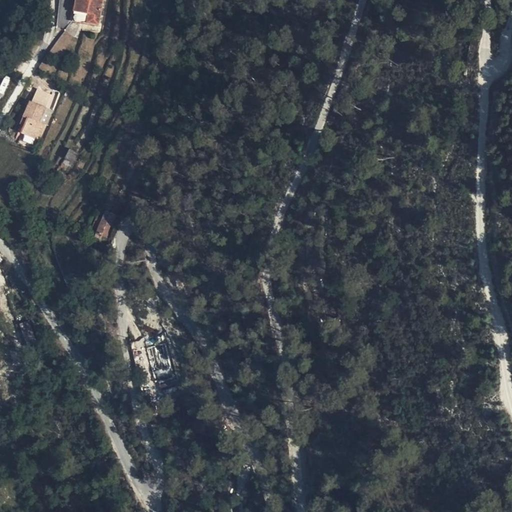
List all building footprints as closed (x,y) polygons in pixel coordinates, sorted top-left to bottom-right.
[(75,0),(66,19),(93,33),(107,5),(97,0),(75,0)] [(22,128),(36,138),(45,124),(42,122),(56,101),(46,94),(40,101),(36,98),(26,114),(30,116),(22,128)] [(72,151),(83,156),(87,145),(75,140),(72,151)] [(119,215),(123,206),(112,202),(109,211),(119,215)] [(119,215),(123,217),(127,208),(123,206),(119,215)] [(98,221),(104,224),(109,211),(103,208),(98,221)] [(104,224),(111,228),(119,231),(124,218),(123,217),(119,215),(109,211),(104,224)] [(103,228),(109,231),(111,228),(104,224),(98,221),(96,225),(103,228)] [(82,276),(91,272),(85,259),(83,261),(81,254),(75,257),(82,276)] [(36,333),(43,330),(34,311),(27,314),(36,333)] [(164,346),(148,348),(150,366),(166,364),(164,346)]
